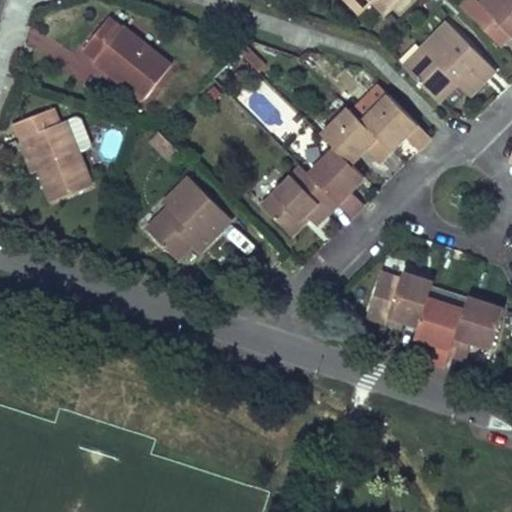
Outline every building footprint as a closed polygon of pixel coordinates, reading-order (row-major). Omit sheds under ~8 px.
[(347,0),(362,14),(366,10),(356,0),(347,0)] [(356,0),(366,10),(375,1),(386,12),(398,0),(356,0)] [(511,0),(484,0),(481,4),(511,35),(511,0)] [(172,65),(123,26),(122,28),(109,18),(99,31),(84,49),(96,59),(94,61),(107,72),(110,68),(126,81),(123,85),(143,101),(172,65)] [(496,70),(448,23),(423,48),(429,54),(410,73),(439,102),(458,83),(470,96),(481,85),(496,70)] [(266,66),(247,46),(241,52),(260,72),(266,66)] [(410,73),(429,54),(423,48),(404,67),(410,73)] [(126,81),(110,68),(107,72),(123,85),(126,81)] [(236,79),(229,71),(222,77),(229,85),(236,79)] [(364,122),(391,95),(381,86),(354,112),(364,122)] [(391,95),(364,122),(392,151),(407,137),(420,150),(433,138),(391,95)] [(92,186),(66,121),(60,123),(54,108),(15,123),(21,139),(27,136),(40,170),(53,202),(92,186)] [(392,151),(364,122),(354,112),(350,108),(323,134),(336,148),(352,164),(366,150),(380,163),(392,151)] [(172,161),(180,153),(160,132),(152,140),(172,161)] [(40,170),(27,136),(21,139),(34,172),(40,170)] [(352,164),(336,148),(310,174),(339,204),(352,217),(365,205),(351,192),(366,178),(352,164)] [(324,218),(339,204),(310,174),(302,167),(263,205),(292,236),(310,218),(317,225),(324,218)] [(232,219),(190,177),(165,202),(170,207),(148,229),(178,259),(192,244),(199,238),(207,245),(222,230),(232,219)] [(207,245),(199,238),(192,244),(200,252),(207,245)] [(446,262),(443,273),(453,276),(457,266),(446,262)] [(433,286),(434,283),(404,273),(402,280),(382,274),(369,316),(390,323),(392,316),(406,321),(420,325),(433,286)] [(433,286),(420,325),(416,337),(435,343),(429,363),(446,368),(450,354),(469,298),(433,286)] [(505,310),(469,298),(450,354),(467,360),(473,342),(492,348),(505,310)] [(406,321),(392,316),(390,323),(404,328),(406,321)]
